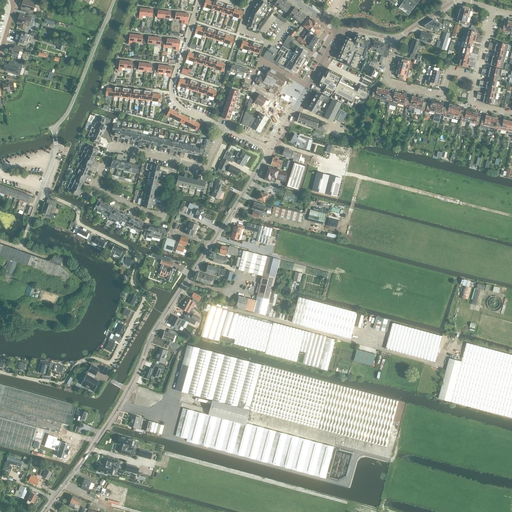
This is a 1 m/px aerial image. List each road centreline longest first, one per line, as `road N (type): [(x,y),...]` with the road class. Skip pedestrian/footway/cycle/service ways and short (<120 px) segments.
road 1 (tertiary): [(43,511),(112,419),(150,339),(271,150)]
road 2 (track): [(347,503),(166,454),(163,464),(90,448)]
road 3 (residential): [(41,194),(55,128),(116,0)]
road 4 (residential): [(172,164),(109,147),(92,189),(151,216),(160,210)]
road 5 (track): [(353,175),(509,214)]
road 6 (residential): [(476,78),(448,74),(439,95),(388,81),(397,37)]
road 7 (residential): [(201,0),(171,92),(209,121)]
road 8 (tertiary): [(271,150),(335,30)]
